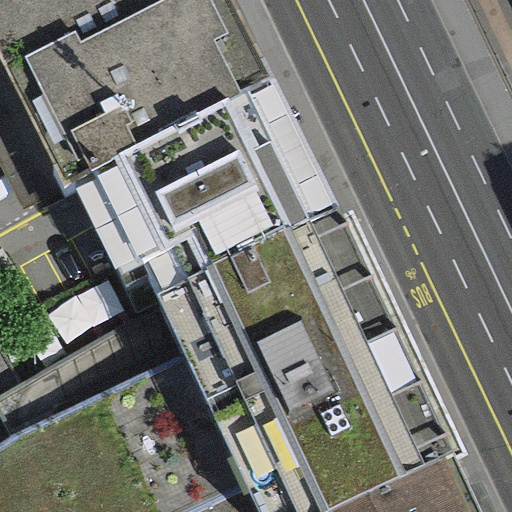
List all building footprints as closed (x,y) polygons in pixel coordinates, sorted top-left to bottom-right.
[(271,99),(220,0),(0,0),(0,74),(65,203),(82,194),(271,99)] [(328,231),(271,99),(82,194),(144,321),(178,305),(328,231)] [(280,511),(302,511),(435,447),(328,231),(178,305),(280,511)] [(280,511),(178,305),(144,321),(0,392),(0,419),(14,448),(0,455),(0,511),(187,511),(206,503),(210,511),(280,511)] [(467,511),(435,447),(302,511),(467,511)]
